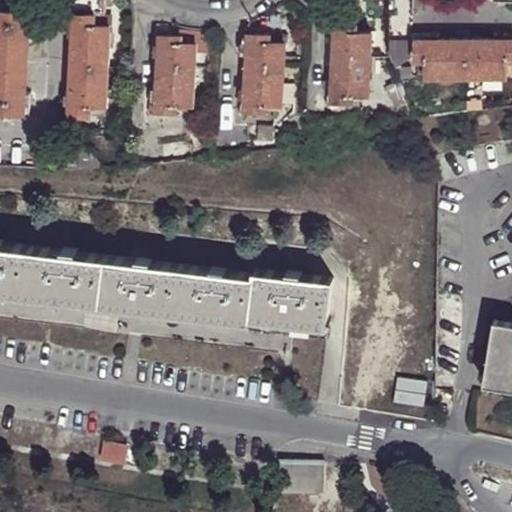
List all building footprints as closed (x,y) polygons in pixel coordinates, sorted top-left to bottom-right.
[(330,47),(335,47),(336,25),(355,26),(355,33),(376,34),(377,3),(356,2),(355,19),(332,18),(330,47)] [(0,10),(15,12),(29,12),(28,32),(34,32),(35,8),(0,5),(0,10)] [(94,25),(96,12),(95,9),(72,9),(71,38),(74,38),(73,89),(71,112),(91,113),(92,105),(107,105),(108,88),(109,65),(111,26),(94,25)] [(0,109),(26,111),(27,91),(28,32),(29,12),(15,12),(0,10),(0,109)] [(112,14),(96,12),(94,25),(111,26),(112,14)] [(355,26),(336,25),(335,47),(333,80),(332,99),(353,100),(353,92),(368,92),(371,34),(355,33),(355,26)] [(206,28),(171,26),(171,30),(171,35),(162,34),(161,56),(160,90),(159,110),(179,111),(179,103),(194,103),(197,52),(205,52),(206,28)] [(250,33),(270,34),(271,29),(246,27),(245,54),(250,55),(250,33)] [(157,29),(157,56),(161,56),(162,34),(171,35),(171,30),(157,29)] [(267,102),(283,102),(286,43),(288,43),(289,34),(270,34),(250,33),(250,55),(248,89),(247,108),(267,109),(267,102)] [(412,59),(417,60),(418,39),(439,39),(439,34),(412,35),(412,59)] [(418,39),(417,60),(427,59),(427,75),(506,75),(505,59),(511,59),(511,38),(494,39),(439,39),(418,39)] [(124,66),(109,65),(108,88),(123,88),(124,66)] [(352,106),(353,100),(332,99),(333,80),(329,79),(328,105),(352,106)] [(402,82),(388,88),(397,108),(410,103),(402,82)] [(267,115),(267,109),(247,108),(248,89),(244,88),(242,114),(267,115)] [(71,112),(73,89),(67,90),(67,118),(91,119),(91,113),(71,112)] [(160,90),(155,90),(154,116),(179,117),(179,111),(159,110),(160,90)] [(0,109),(0,115),(29,117),(31,92),(27,91),(26,111),(0,109)] [(283,110),(283,102),(267,102),(267,109),(283,110)] [(188,140),(174,141),(177,158),(191,156),(188,140)] [(93,155),(74,156),(76,164),(94,164),(93,155)] [(74,156),(64,156),(66,164),(76,164),(74,156)] [(0,242),(0,289),(35,294),(41,247),(0,242)] [(41,247),(35,294),(60,297),(60,299),(71,300),(71,298),(103,302),(110,256),(41,247)] [(110,256),(103,302),(136,306),(135,309),(147,310),(147,308),(185,313),(190,266),(110,256)] [(253,317),(259,273),(190,266),(185,313),(211,316),(210,318),(222,320),(222,318),(253,321),(253,317)] [(257,271),(259,273),(253,317),(285,321),(285,323),(297,324),(297,322),(328,326),(334,281),(257,271)] [(511,318),(497,316),(487,380),(511,384),(511,318)] [(279,461),(279,490),(324,491),(325,461),(279,461)]
